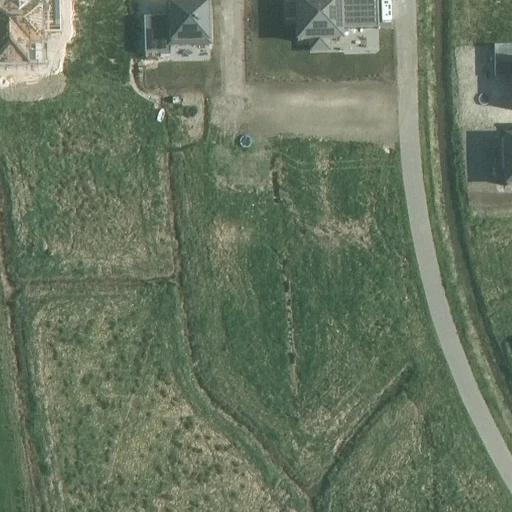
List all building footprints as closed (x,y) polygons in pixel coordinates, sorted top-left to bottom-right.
[(42,0),(42,1),(43,30),(59,30),(58,0),(42,0)] [(117,0),(75,0),(76,37),(119,36),(117,0)] [(210,0),(168,1),(168,17),(168,46),(211,45),(210,0)] [(343,27),(342,0),(294,0),(296,39),(310,39),(310,51),(330,50),(330,38),(343,38),(343,27)] [(376,0),(342,0),(343,27),(377,26),(376,0)] [(42,1),(0,2),(0,62),(34,62),(33,44),(43,44),(43,30),(42,1)] [(168,46),(168,17),(146,17),(147,51),(168,51),(168,46)] [(511,223),(499,225),(505,260),(511,259),(511,223)]
